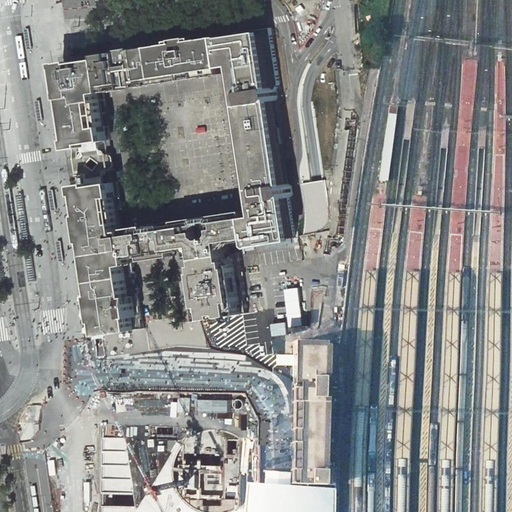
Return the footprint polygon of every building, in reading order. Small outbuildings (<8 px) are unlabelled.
[(279,97),(278,88),(282,84),(273,26),(236,32),(234,35),(225,36),(229,66),(243,64),(266,214),(252,216),(255,237),(256,244),(256,247),(261,246),(263,243),(298,237),(295,218),(291,196),(293,195),(291,183),(289,181),(275,101),(279,97)] [(143,77),(229,66),(225,36),(203,39),(203,36),(178,40),(179,43),(139,49),(139,58),(140,59),(141,66),(142,72),(143,72),(143,77)] [(137,87),(230,73),(229,66),(143,77),(143,72),(142,72),(141,66),(140,59),(139,58),(139,49),(131,50),(123,52),(126,54),(126,58),(127,59),(129,74),(128,74),(128,81),(109,84),(110,91),(137,87)] [(105,58),(109,84),(128,81),(128,74),(129,74),(127,59),(126,58),(126,54),(123,52),(104,54),(105,58)] [(103,141),(96,87),(109,84),(105,58),(78,62),(74,65),(69,72),(72,90),(70,90),(78,145),(103,141)] [(65,62),(70,90),(72,90),(69,72),(74,65),(78,62),(78,60),(65,62)] [(237,72),(257,209),(251,210),(252,216),(266,214),(243,64),(229,66),(230,73),(237,72)] [(113,161),(103,92),(110,91),(109,84),(96,87),(103,141),(78,145),(77,148),(80,166),(84,186),(99,184),(116,182),(113,161)] [(101,222),(103,238),(101,243),(102,249),(106,252),(112,251),(113,253),(134,250),(133,248),(131,234),(130,230),(124,231),(116,182),(99,184),(101,201),(97,207),(99,220),(101,222)] [(99,294),(104,325),(105,334),(115,333),(113,319),(117,314),(116,299),(113,296),(111,284),(113,281),(111,264),(135,260),(135,258),(134,257),(134,250),(113,253),(112,251),(106,252),(102,249),(101,243),(103,238),(101,222),(99,220),(97,207),(101,201),(99,184),(84,186),(85,194),(86,202),(87,208),(87,213),(90,231),(92,242),(94,255),(94,260),(95,265),(96,269),(96,272),(97,276),(98,284),(99,294)] [(175,242),(173,232),(174,231),(175,229),(177,228),(190,226),(192,226),(193,227),(194,229),(200,228),(201,236),(206,235),(209,236),(212,232),(214,231),(215,231),(221,234),(224,232),(227,231),(226,220),(252,216),(251,210),(158,224),(130,228),(130,230),(131,234),(144,232),(145,233),(146,233),(147,235),(148,246),(133,248),(134,250),(134,257),(148,255),(148,260),(163,258),(163,257),(175,256),(178,255),(178,251),(189,249),(188,247),(189,246),(188,240),(175,242)] [(249,313),(240,253),(230,254),(229,241),(241,239),(255,237),(252,216),(226,220),(227,231),(224,232),(221,234),(215,231),(214,231),(212,232),(209,236),(206,235),(201,236),(200,228),(194,229),(193,227),(192,226),(190,226),(177,228),(175,229),(174,231),(173,232),(175,242),(188,240),(189,246),(188,247),(189,249),(189,250),(189,254),(190,260),(193,259),(195,273),(196,280),(200,279),(201,285),(198,286),(199,294),(200,307),(202,320),(205,319),(226,316),(239,314),(243,314),(249,313)] [(148,246),(147,235),(146,233),(145,233),(144,232),(131,234),(133,248),(148,246)] [(242,246),(256,244),(255,237),(241,239),(242,246)] [(145,328),(135,262),(135,260),(111,264),(113,281),(111,284),(113,296),(116,299),(117,314),(113,319),(115,333),(135,330),(145,328)] [(379,270),(364,270),(358,352),(353,423),(350,490),(349,511),(364,511),(364,502),(367,404),(379,270)] [(420,272),(404,272),(401,309),(397,410),(394,511),(408,511),(409,506),(410,448),(420,272)] [(461,272),(446,273),(444,315),(440,407),(437,511),(451,511),(453,484),(456,409),(461,272)] [(503,272),(487,272),(483,359),(482,432),(479,481),(478,511),(495,511),(496,497),(499,417),(500,371),(503,272)] [(198,286),(201,285),(200,279),(196,280),(195,273),(191,273),(193,287),(194,287),(198,286)] [(328,485),(331,345),(326,345),(326,342),(293,342),(293,344),(293,350),(293,355),(293,375),(296,375),(297,371),(303,371),(303,376),(305,376),(305,383),(303,383),(302,417),(305,417),(304,428),(302,428),(302,471),(303,471),(303,485),(328,485)] [(302,417),(303,383),(305,383),(305,376),(303,376),(303,371),(297,371),(296,375),(293,375),(292,386),(286,386),(284,484),(303,485),(303,471),(302,471),(302,428),(304,428),(305,417),(302,417)] [(252,385),(252,393),(263,393),(264,385),(252,385)] [(376,457),(334,456),(334,485),(333,511),(511,511),(511,460),(507,461),(471,460),(463,459),(427,459),(419,458),(376,457)] [(333,511),(334,485),(303,485),(284,484),(274,484),(251,484),(244,484),(243,511),(333,511)]
